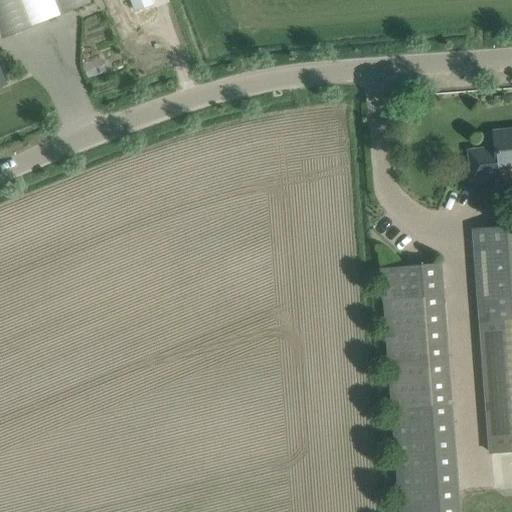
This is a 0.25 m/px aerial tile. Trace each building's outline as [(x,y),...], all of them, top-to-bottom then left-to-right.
[(51,0),(58,16),(92,3),(90,0),(51,0)] [(131,0),(136,14),(154,7),(151,0),(131,0)] [(495,133),(496,147),(497,150),(470,152),(473,185),(500,182),(498,167),(511,165),(511,134),(496,137),(496,133),(495,133)] [(511,227),(475,230),(492,458),(511,456),(511,227)] [(460,511),(455,439),(442,266),(380,271),(398,511),(460,511)]
